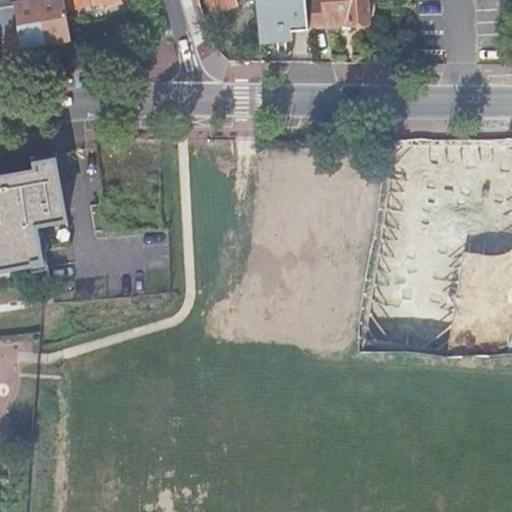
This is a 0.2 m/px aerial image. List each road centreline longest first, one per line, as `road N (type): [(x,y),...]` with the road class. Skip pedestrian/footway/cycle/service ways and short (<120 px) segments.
road 1 (secondary): [(511,95),(187,97)]
road 2 (secondary): [(187,97),(0,113)]
